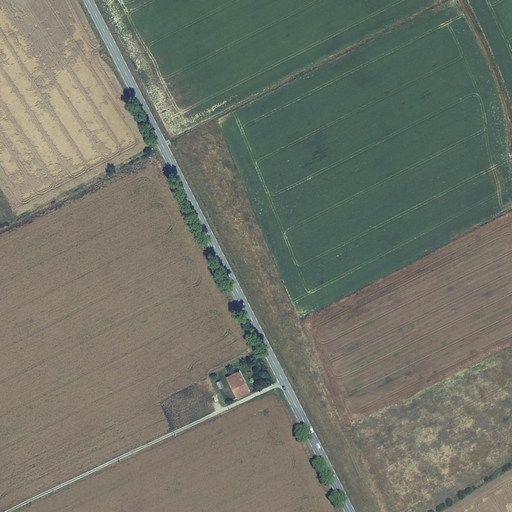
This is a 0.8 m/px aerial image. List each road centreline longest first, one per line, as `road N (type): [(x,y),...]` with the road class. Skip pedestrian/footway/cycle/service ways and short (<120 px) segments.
road 1 (secondary): [(350,511),(89,0)]
road 2 (track): [(511,156),(503,103),(460,0)]
